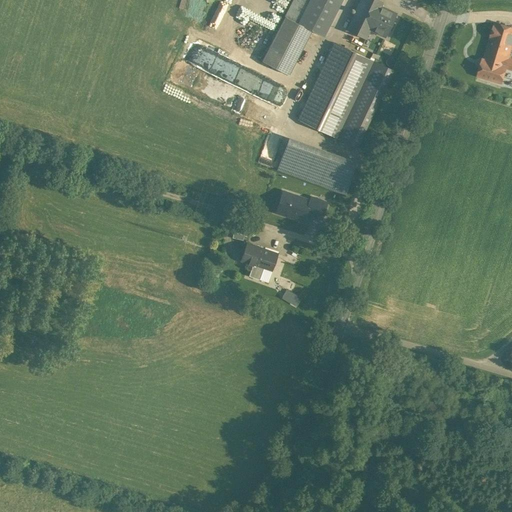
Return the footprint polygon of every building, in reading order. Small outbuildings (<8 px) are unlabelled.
[(293,0),(285,17),(298,23),(310,1),(310,0),(293,0)] [(310,0),(310,1),(328,11),(334,0),(333,0),(310,0)] [(340,4),(334,0),(328,11),(336,14),(341,4),(340,4)] [(383,1),(380,0),(359,0),(346,29),(365,39),(370,28),(380,7),(383,1)] [(328,11),(310,1),(298,23),(312,30),(325,37),(336,15),(336,14),(328,11)] [(380,7),(370,28),(385,35),(395,14),(380,7)] [(298,23),(285,17),(262,61),(289,75),(312,30),(298,23)] [(511,44),(511,27),(495,23),(495,24),(490,38),(484,59),(483,59),(478,75),(502,83),(506,68),(511,69),(511,59),(508,58),(511,44)] [(373,61),(334,43),(308,98),(347,116),(373,61)] [(347,116),(337,138),(356,147),(393,70),(373,61),(347,116)] [(347,116),(308,98),(298,119),(337,138),(347,116)] [(356,167),(287,142),(277,169),(346,194),(356,167)] [(328,203),(312,197),(311,200),(283,191),(278,205),(287,208),(285,214),(305,221),(308,213),(323,218),(328,203)] [(259,247),(246,243),(240,260),(253,264),(259,247)] [(278,254),(259,247),(253,264),(251,270),(261,273),(263,267),(272,270),(278,254)] [(249,264),(245,276),(259,281),(260,279),(249,275),(252,265),(249,264)] [(301,298),(286,289),(282,296),(297,305),(301,298)]
